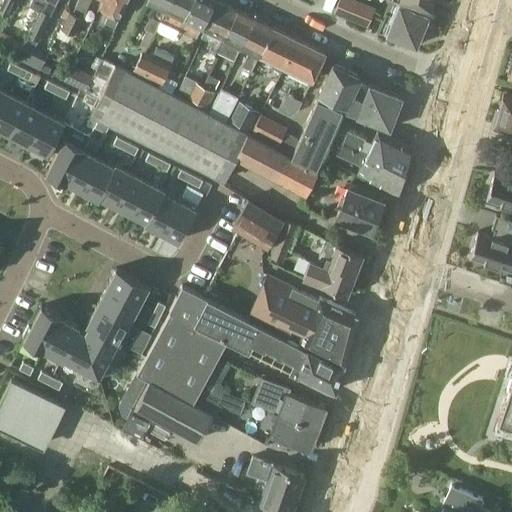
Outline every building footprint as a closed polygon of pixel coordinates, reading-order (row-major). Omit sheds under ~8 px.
[(0,0),(0,9),(5,12),(10,0),(0,0)] [(27,35),(23,44),(33,49),(37,40),(38,41),(58,0),(44,0),(39,11),(27,35)] [(31,0),(28,6),(39,11),(44,0),(31,0)] [(77,0),(74,7),(85,12),(91,0),(77,0)] [(105,0),(101,9),(109,13),(105,21),(114,26),(124,6),(126,0),(105,0)] [(161,17),(169,0),(147,0),(147,1),(154,4),(143,27),(154,32),(161,17)] [(179,25),(191,0),(169,0),(161,17),(179,25)] [(191,0),(179,25),(178,29),(196,37),(201,27),(214,0),(191,0)] [(217,51),(238,10),(217,0),(214,0),(201,27),(204,29),(200,37),(212,43),(210,48),(217,51)] [(365,26),(374,8),(356,0),(337,0),(332,11),(365,26)] [(401,0),(430,8),(432,0),(401,0)] [(415,45),(428,15),(399,3),(393,18),(385,14),(378,30),(415,45)] [(241,46),(255,18),(238,10),(217,51),(234,59),(241,46)] [(74,36),(82,19),(68,12),(60,29),(74,36)] [(258,55),(272,27),(255,18),(241,46),(248,50),(241,65),(251,70),(258,55)] [(272,27),(258,55),(283,67),(288,56),(285,54),(293,37),(272,27)] [(325,52),(293,37),(285,54),(288,56),(283,67),(311,81),(325,52)] [(0,48),(14,52),(16,43),(0,39),(0,48)] [(141,51),(132,68),(160,82),(169,65),(161,61),(143,53),(141,51)] [(97,97),(115,63),(101,56),(91,74),(83,90),(86,92),(96,97),(97,97)] [(11,62),(7,69),(18,74),(21,67),(11,62)] [(226,121),(209,112),(115,63),(97,97),(93,106),(89,112),(223,183),(237,156),(303,191),(315,169),(291,156),(251,135),(226,121)] [(83,90),(91,74),(71,65),(66,75),(63,81),(83,90)] [(298,139),(291,156),(315,169),(324,147),(329,136),(334,126),(341,110),(343,104),(346,105),(352,93),(359,77),(332,65),(319,92),(318,94),(298,139)] [(21,67),(18,74),(28,79),(32,72),(21,67)] [(54,70),(52,75),(63,81),(66,75),(54,70)] [(214,90),(215,91),(221,80),(211,75),(205,86),(214,90)] [(48,80),(44,87),(55,92),(58,85),(48,80)] [(197,81),(189,96),(206,105),(214,90),(205,86),(197,81)] [(343,104),(341,110),(389,128),(401,97),(369,84),(364,97),(352,93),(346,105),(343,104)] [(58,85),(55,92),(65,98),(69,90),(58,85)] [(0,86),(0,107),(9,91),(0,86)] [(9,91),(0,107),(0,128),(10,134),(27,101),(9,91)] [(86,92),(82,98),(93,104),(96,97),(86,92)] [(511,94),(504,92),(494,127),(511,132),(511,94)] [(27,101),(10,134),(28,143),(45,111),(27,101)] [(226,121),(232,110),(215,101),(209,112),(226,121)] [(239,101),(230,119),(248,129),(257,111),(239,101)] [(45,111),(28,143),(47,153),(50,148),(56,136),(64,121),(45,111)] [(261,115),(251,135),(291,156),(298,139),(284,132),(286,128),(280,125),(261,115)] [(98,119),(94,127),(105,132),(106,130),(108,125),(98,119)] [(341,140),(345,132),(334,126),(329,136),(324,147),(361,165),(358,172),(396,193),(402,174),(366,155),(367,154),(341,140)] [(347,130),(343,140),(358,147),(362,137),(347,130)] [(367,154),(366,155),(402,174),(411,147),(377,131),(373,141),(367,154)] [(57,152),(46,172),(66,183),(66,182),(84,149),(84,148),(64,138),(63,139),(56,136),(50,148),(57,152)] [(117,136),(113,143),(124,149),(128,141),(117,136)] [(128,141),(124,149),(134,154),(138,146),(128,141)] [(84,149),(66,182),(82,190),(99,157),(84,149)] [(149,152),(145,159),(156,165),(159,157),(149,152)] [(99,157),(82,190),(98,198),(99,196),(115,166),(99,157)] [(159,157),(156,165),(166,170),(170,162),(159,157)] [(115,166),(99,196),(114,204),(132,172),(116,163),(115,166)] [(181,168),(177,176),(188,181),(192,174),(181,168)] [(132,172),(114,204),(130,213),(148,180),(132,172)] [(511,178),(494,173),(485,199),(511,207),(511,178)] [(192,174),(188,181),(198,187),(202,179),(192,174)] [(148,180),(130,213),(145,221),(162,190),(163,188),(148,180)] [(370,231),(383,200),(347,187),(335,217),(370,231)] [(145,221),(144,223),(161,232),(178,199),(162,190),(145,221)] [(178,199),(161,232),(178,240),(197,203),(181,195),(178,199)] [(263,207),(249,232),(274,247),(276,243),(289,222),(263,207)] [(477,231),(469,257),(511,271),(511,219),(496,214),(491,228),(494,229),(492,236),(477,231)] [(289,222),(284,235),(292,239),(298,226),(289,222)] [(82,281),(98,244),(48,223),(32,260),(82,281)] [(325,239),(316,261),(319,262),(327,265),(353,277),(362,254),(336,243),(325,239)] [(284,262),(289,250),(277,245),(272,257),(284,262)] [(309,258),(302,276),(319,283),(347,293),(353,277),(327,265),(319,262),(316,261),(309,258)] [(116,268),(106,287),(138,304),(148,285),(116,268)] [(268,274),(248,319),(262,326),(301,346),(309,326),(349,343),(356,314),(319,297),(268,274)] [(166,318),(163,322),(171,326),(221,352),(226,341),(248,352),(249,351),(262,326),(248,319),(202,296),(190,289),(186,287),(183,286),(177,297),(166,318)] [(138,304),(106,287),(96,305),(129,322),(138,304)] [(158,302),(152,312),(160,316),(165,306),(158,302)] [(28,324),(22,335),(25,337),(23,340),(42,350),(42,349),(60,316),(60,315),(41,305),(31,326),(28,324)] [(96,305),(86,324),(88,325),(117,340),(119,341),(129,322),(96,305)] [(152,312),(147,323),(154,326),(160,316),(152,312)] [(78,326),(60,316),(42,349),(61,358),(62,357),(77,328),(78,326)] [(163,322),(136,372),(149,379),(152,373),(196,396),(221,352),(171,326),(163,322)] [(88,325),(84,332),(98,376),(114,371),(109,355),(117,340),(88,325)] [(342,366),(301,346),(262,326),(249,351),(297,373),(326,387),(334,390),(342,366)] [(343,364),(349,343),(309,326),(301,346),(342,366),(342,364),(343,364)] [(77,328),(62,357),(77,365),(82,381),(98,376),(84,332),(77,328)] [(136,335),(130,346),(141,351),(147,341),(136,335)] [(23,361),(19,368),(29,374),(33,367),(23,361)] [(41,371),(37,378),(48,383),(51,376),(41,371)] [(136,372),(126,391),(138,398),(149,379),(136,372)] [(149,379),(136,404),(203,438),(215,414),(196,405),(199,397),(196,396),(152,373),(149,379)] [(511,374),(498,417),(511,422),(511,374)] [(51,376),(48,383),(48,384),(58,389),(62,382),(51,376)] [(262,377),(252,403),(255,404),(273,411),(278,412),(317,427),(319,421),(325,407),(319,405),(291,394),(293,389),(262,377)] [(0,426),(42,446),(63,404),(10,378),(0,398),(0,426)] [(220,405),(222,400),(203,390),(199,397),(196,405),(215,414),(219,416),(224,407),(220,405)] [(309,448),(317,427),(278,412),(270,433),(309,448)] [(132,415),(124,430),(142,440),(150,425),(132,415)] [(289,511),(290,511),(304,474),(252,456),(246,474),(265,481),(258,501),(289,511)] [(490,511),(481,508),(478,507),(482,498),(451,485),(443,504),(444,505),(440,511),(490,511)]
